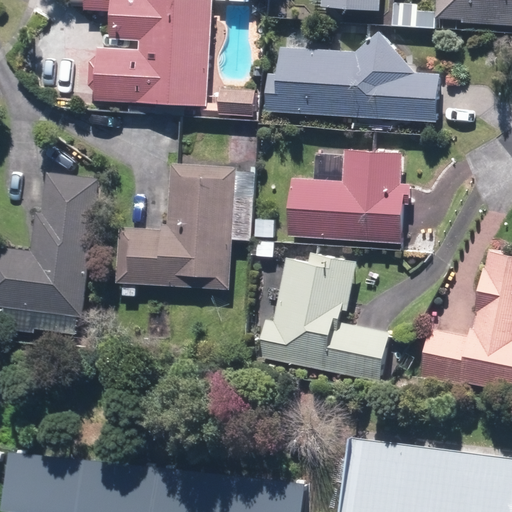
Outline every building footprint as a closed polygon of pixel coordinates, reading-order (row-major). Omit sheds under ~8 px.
[(218,0),(114,0),(112,38),(147,40),(146,49),(104,46),(101,99),(212,106),(218,0)] [(326,0),(327,6),(386,11),(387,0),(326,0)] [(511,0),(443,0),(442,17),(511,22),(511,0)] [(446,73),(422,72),(385,30),(362,51),(287,47),(286,77),(275,76),(273,111),(444,120),(446,73)] [(265,86),(229,84),(228,111),(264,112),(265,86)] [(299,179),(296,234),(407,241),(408,215),(412,152),(350,149),(349,182),(299,179)] [(126,225),(123,281),(236,288),(243,166),(177,162),(173,223),(169,223),(169,227),(126,225)] [(0,245),(0,303),(89,314),(106,178),(54,172),(49,212),(43,211),(38,250),(0,245)] [(511,249),(495,245),(491,265),(488,264),(479,310),(481,310),(478,325),(475,325),(474,333),(458,330),(435,325),(425,375),(466,384),(467,380),(511,389),(511,250),(511,249)] [(271,316),(263,355),(387,381),(397,332),(372,326),(351,322),(364,262),(318,252),(316,262),(293,257),(280,318),(271,316)] [(382,404),(381,406),(381,408),(381,410),(382,412),(384,413),(385,414),(388,414),(390,414),(391,413),(393,411),(394,409),(394,407),(393,405),(392,403),(390,402),(388,402),(386,402),(384,403),(382,404)] [(511,511),(511,458),(348,437),(337,511),(511,511)] [(303,511),(306,484),(7,451),(1,511),(7,511),(8,511),(303,511)]
